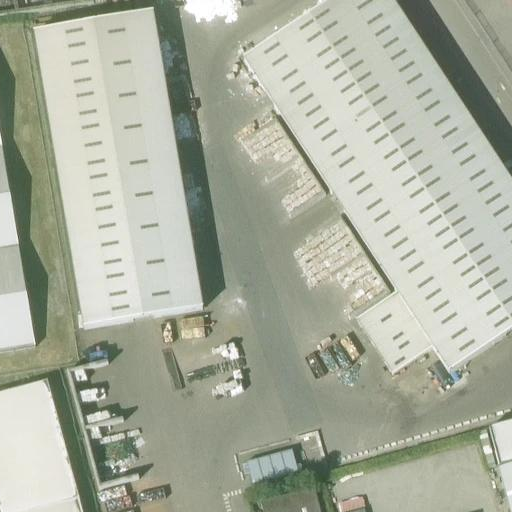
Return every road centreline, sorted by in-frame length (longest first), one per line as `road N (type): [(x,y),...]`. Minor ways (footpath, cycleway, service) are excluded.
road 1 (unknown): [(222,511),(225,400),(248,283),(215,105)]
road 2 (unclassified): [(511,110),(439,0)]
